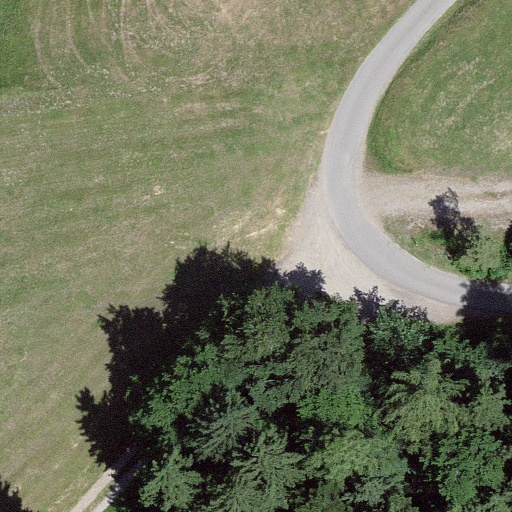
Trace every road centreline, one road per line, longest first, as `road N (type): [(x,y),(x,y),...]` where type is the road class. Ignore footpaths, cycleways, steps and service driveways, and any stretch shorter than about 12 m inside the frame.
road 1 (track): [(364,233),(260,425),(154,511)]
road 2 (unclassified): [(437,0),(385,54),(338,169),(364,233)]
road 3 (track): [(364,233),(467,297),(511,297)]
road 4 (track): [(364,233),(511,194)]
